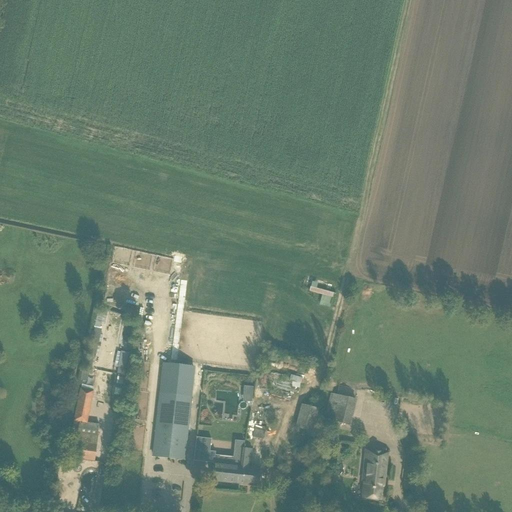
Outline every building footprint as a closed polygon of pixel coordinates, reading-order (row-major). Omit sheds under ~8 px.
[(310,286),(308,291),(332,298),(333,293),(310,286)] [(115,366),(118,366),(117,373),(126,373),(127,352),(116,351),(115,366)] [(252,394),(253,387),(243,386),(243,393),(252,394)] [(80,389),(70,436),(78,438),(76,449),(75,459),(93,461),(94,451),(98,424),(87,422),(93,391),(92,391),(80,389)] [(325,419),(350,426),(356,400),(330,394),(325,419)] [(295,428),(312,432),(319,403),(309,401),(308,406),(301,405),(295,428)] [(183,460),(188,419),(157,415),(153,456),(183,460)] [(253,437),(263,439),(265,427),(255,425),(253,437)] [(196,437),(194,450),(209,451),(211,439),(196,437)] [(211,479),(211,481),(240,484),(242,467),(241,466),(243,449),(244,442),(234,440),(232,459),(236,459),(235,466),(213,463),(211,479)] [(242,467),(240,484),(257,486),(258,476),(259,468),(247,467),(248,460),(250,460),(251,449),(243,449),(241,466),(242,467)] [(362,482),(365,482),(363,498),(380,500),(381,485),(380,485),(381,480),(384,480),(386,464),(384,464),(386,452),(366,450),(362,482)]
